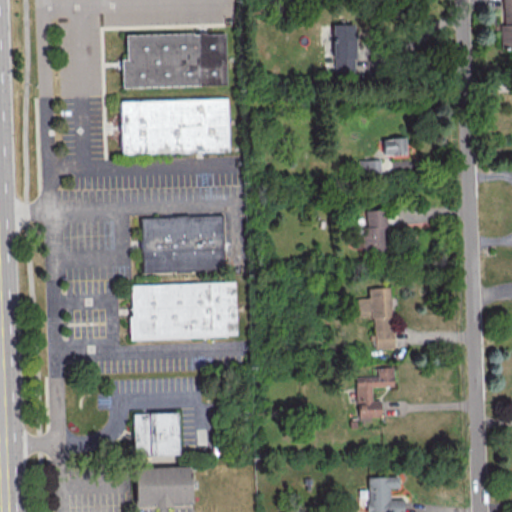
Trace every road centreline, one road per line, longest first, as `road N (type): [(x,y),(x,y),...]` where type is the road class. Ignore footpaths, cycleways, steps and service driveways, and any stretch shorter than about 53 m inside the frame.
road 1 (residential): [(481,511),(464,0)]
road 2 (secondary): [(0,323),(5,511)]
